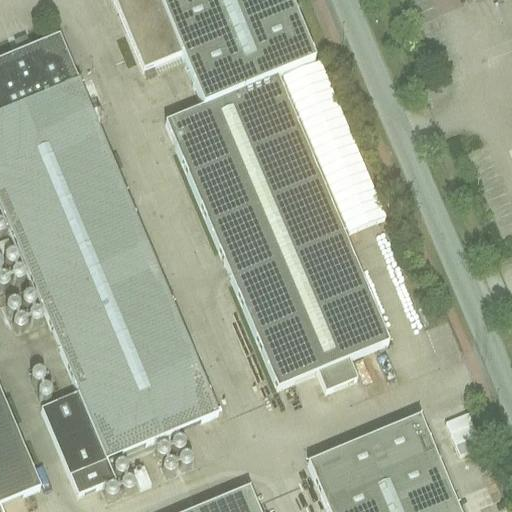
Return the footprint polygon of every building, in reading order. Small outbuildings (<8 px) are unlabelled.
[(118,0),(151,79),(190,63),(211,116),(171,132),(281,400),(393,354),(283,88),(319,73),(289,0),(118,0)] [(216,417),(60,48),(0,73),(0,207),(82,401),(42,418),(79,506),(118,490),(107,463),(216,417)] [(0,511),(40,496),(0,402),(0,511)] [(459,511),(423,425),(312,471),(328,511),(459,511)] [(257,511),(251,496),(213,511),(257,511)]
